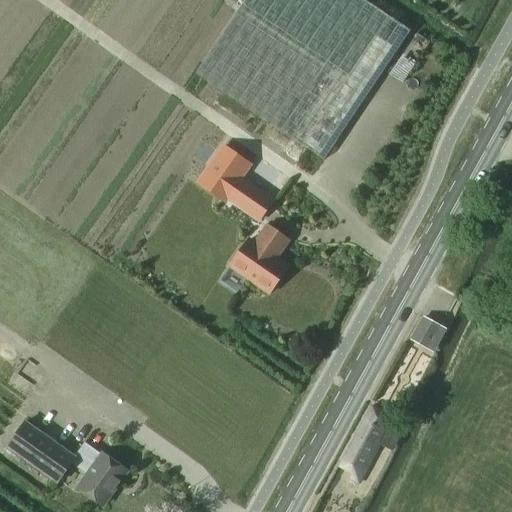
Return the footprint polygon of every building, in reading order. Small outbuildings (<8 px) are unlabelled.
[(322,162),(407,32),(359,0),(243,0),(193,77),(322,162)] [(224,147),(198,184),(224,202),(227,199),(260,221),(273,202),(240,179),(250,165),(224,147)] [(287,269),(273,260),(277,253),(279,254),(287,243),(266,228),(253,246),(248,242),(229,269),(268,296),(287,269)] [(0,311),(134,392),(180,314),(67,246),(72,261),(53,260),(51,264),(55,277),(27,286),(25,280),(0,278),(0,311)] [(442,329),(424,320),(413,341),(430,351),(442,329)] [(358,485),(392,418),(374,407),(371,408),(341,466),(353,473),(350,480),(358,485)] [(25,421),(6,449),(58,486),(73,465),(85,474),(75,489),(103,509),(130,472),(102,452),(100,454),(85,443),(75,457),(25,421)]
